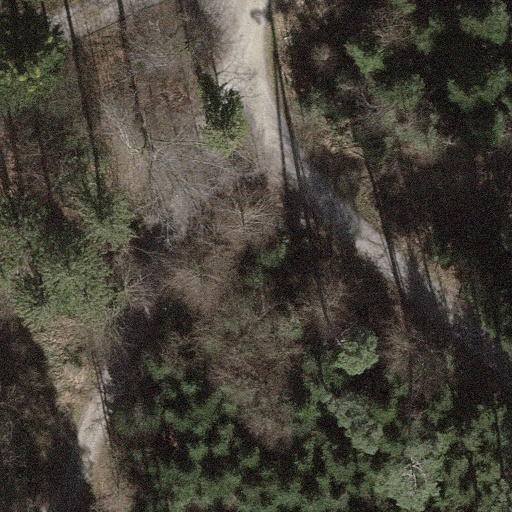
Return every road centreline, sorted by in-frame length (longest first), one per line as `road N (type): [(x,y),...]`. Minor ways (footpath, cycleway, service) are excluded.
road 1 (track): [(64,511),(120,354),(230,128),(270,0)]
road 2 (track): [(511,372),(230,128)]
road 3 (track): [(0,58),(117,0)]
